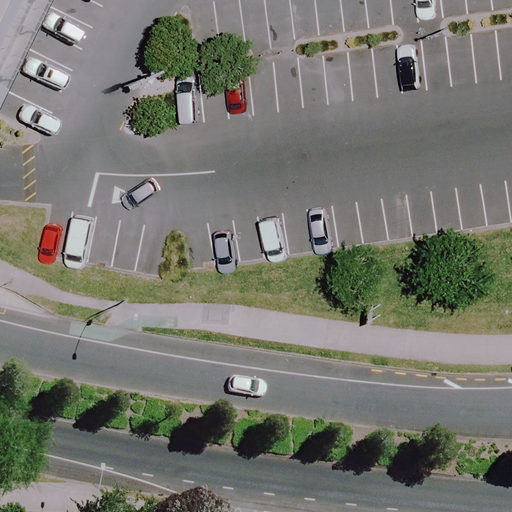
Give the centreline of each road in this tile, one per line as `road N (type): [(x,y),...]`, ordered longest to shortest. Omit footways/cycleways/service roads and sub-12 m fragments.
road 1 (secondary): [(0,334),(292,386),(511,400)]
road 2 (secondary): [(269,472),(0,426)]
road 3 (secondary): [(511,493),(269,472)]
